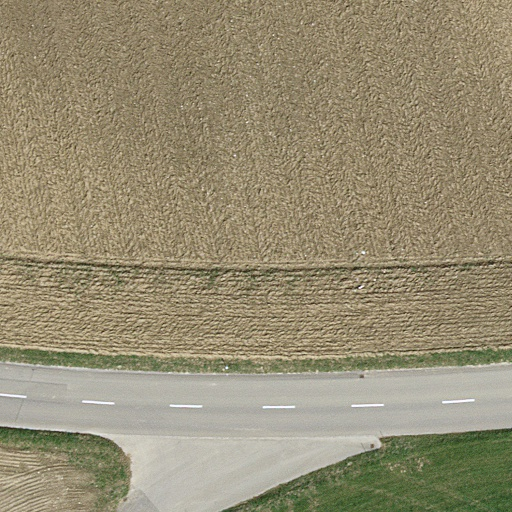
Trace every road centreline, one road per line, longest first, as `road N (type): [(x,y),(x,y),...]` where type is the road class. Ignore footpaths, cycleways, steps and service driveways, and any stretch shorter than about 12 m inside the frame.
road 1 (secondary): [(511,396),(251,410),(0,392)]
road 2 (track): [(251,410),(194,498),(170,511)]
